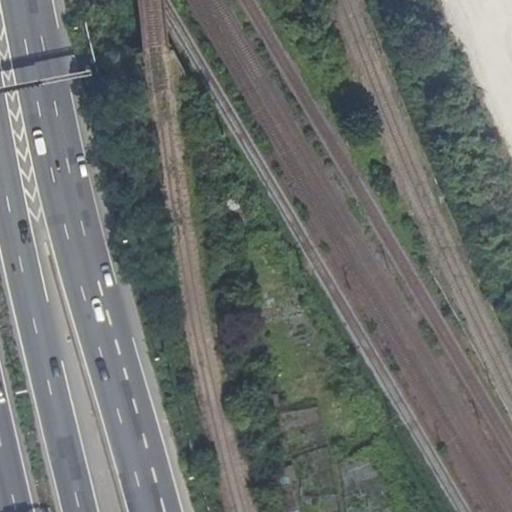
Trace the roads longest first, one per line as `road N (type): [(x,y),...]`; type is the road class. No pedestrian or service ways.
road 1 (motorway): [(155,511),(50,134),(25,0)]
road 2 (motorway): [(74,511),(0,160)]
